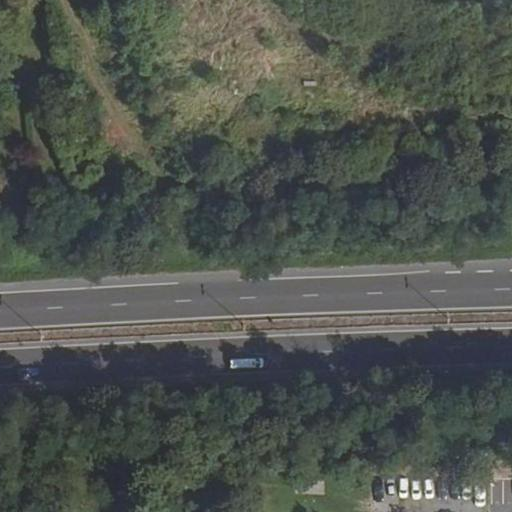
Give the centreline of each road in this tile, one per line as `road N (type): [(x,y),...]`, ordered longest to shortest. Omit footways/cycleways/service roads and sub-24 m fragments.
road 1 (trunk): [(511,290),(0,312)]
road 2 (trunk): [(0,368),(511,348)]
